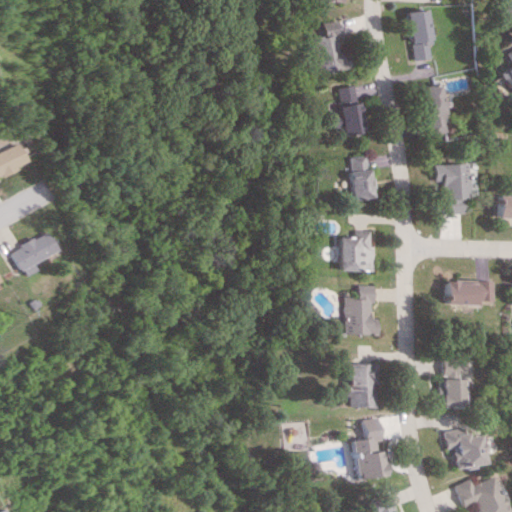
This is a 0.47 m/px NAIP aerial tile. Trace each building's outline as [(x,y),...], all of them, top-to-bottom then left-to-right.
[(511,23),(511,0),(499,0),(493,13),(511,24),(511,23)] [(421,9),(400,11),(405,59),(423,57),(422,43),(424,43),(421,9)] [(306,74),(340,67),(337,49),(333,49),(327,19),(296,26),(306,74)] [(511,95),(511,45),(498,52),(505,65),(493,71),(506,98),(511,95)] [(411,86),(416,118),(421,118),(424,134),(442,131),(434,82),(411,86)] [(353,132),(346,84),(326,87),(333,134),(353,132)] [(0,146),(0,170),(17,162),(8,143),(0,146)] [(340,199),(363,197),(358,154),(338,156),(340,167),(337,168),(340,199)] [(434,213),(457,212),(457,198),(463,198),(461,163),(427,163),(427,180),(433,180),(434,213)] [(490,217),(511,217),(511,194),(490,194),(490,217)] [(359,270),(360,230),(340,229),(340,235),(324,235),(324,269),(359,270)] [(20,262),(48,246),(43,237),(38,240),(32,230),(0,248),(0,255),(12,276),(24,269),(20,262)] [(434,279),(433,303),(469,304),(469,299),(483,300),(483,280),(434,279)] [(511,283),(503,283),(502,303),(511,303),(511,283)] [(326,333),(362,334),(362,318),(355,317),(355,302),(359,302),(359,284),(342,284),(341,297),(327,296),(326,333)] [(444,377),(443,358),(427,359),(428,378),(444,377)] [(358,407),(359,363),(328,363),(326,406),(358,407)] [(449,406),(449,378),(423,379),(424,407),(449,406)] [(342,419),(345,438),(334,439),(339,478),(365,474),(361,440),(362,440),(359,417),(342,419)] [(427,430),(430,448),(436,448),(439,468),(472,464),(467,434),(452,436),(451,427),(427,430)] [(497,511),(482,474),(459,484),(456,477),(439,485),(448,505),(458,501),(463,511),(497,511)] [(378,511),(374,496),(354,502),(357,511),(378,511)]
